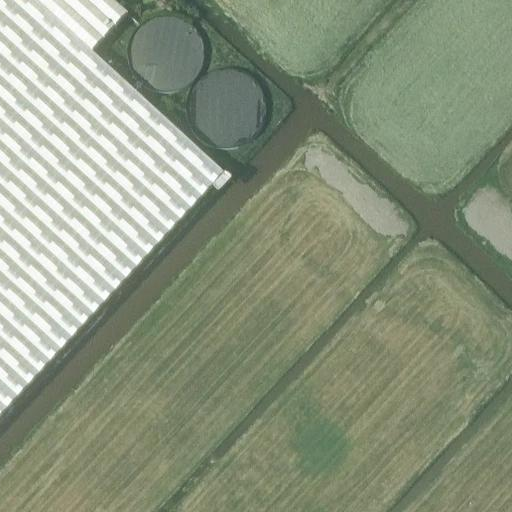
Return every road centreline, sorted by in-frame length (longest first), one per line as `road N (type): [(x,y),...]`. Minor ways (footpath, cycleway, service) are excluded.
road 1 (residential): [(511,212),(441,286),(439,359),(393,410)]
road 2 (residential): [(311,0),(465,140)]
road 3 (residential): [(393,410),(300,511)]
